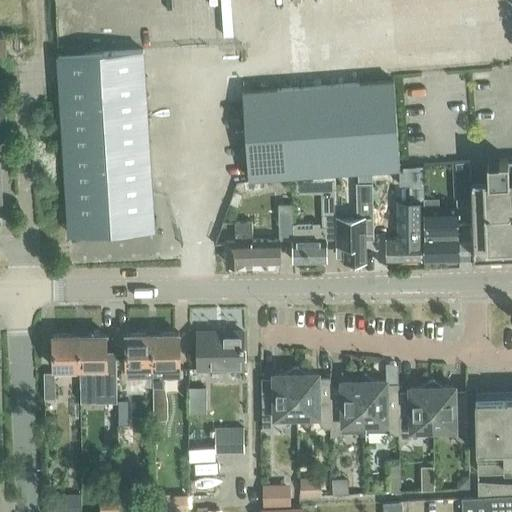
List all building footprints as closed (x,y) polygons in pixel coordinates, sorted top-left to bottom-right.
[(57,56),(59,82),(144,77),(143,50),(57,56)] [(68,234),(154,228),(152,193),(144,77),(59,82),(68,234)] [(399,167),(393,81),(243,91),(249,178),(313,173),(337,172),(359,170),(399,167)] [(0,143),(8,142),(5,96),(0,96),(0,143)] [(511,158),(487,160),(488,187),(470,188),(471,196),(472,220),(473,258),(511,255),(511,158)] [(336,213),(337,172),(313,173),(313,184),(322,194),(322,213),(336,213)] [(357,217),(337,217),(337,231),(337,238),(337,244),(342,244),(344,244),(344,260),(349,260),(351,263),(358,263),(359,260),(365,259),(365,238),(373,238),(372,182),(356,182),(357,217)] [(458,221),(472,220),(471,196),(457,197),(457,207),(438,208),(423,208),(425,259),(458,258),(458,221)] [(397,237),(387,238),(387,259),(421,258),(420,237),(420,226),(420,199),(397,199),(397,226),(397,237)] [(292,203),(279,204),(279,228),(292,227),(292,223),(292,203)] [(226,242),(226,263),(281,262),(280,240),(253,241),(252,222),(234,222),(235,241),(226,242)] [(319,222),(292,223),(292,227),(293,239),(293,261),(326,260),(326,238),(322,238),(322,227),(321,227),(319,227),(319,222)] [(197,332),(198,368),(243,367),(243,332),(223,332),(223,334),(213,334),(213,332),(197,332)] [(153,366),(153,333),(126,333),(126,367),(126,377),(153,376),(153,366)] [(179,366),(179,333),(153,333),(153,366),(179,366)] [(54,368),(80,368),(80,334),(53,334),(54,368)] [(80,400),(91,400),(91,382),(106,382),(106,367),(106,334),(80,334),(80,368),(80,377),(80,385),(80,400)] [(274,378),(261,378),(262,429),(265,429),(268,428),(271,427),(273,425),(275,423),(276,420),(276,418),(276,415),(297,415),(296,365),(283,373),(274,373),(274,378)] [(308,372),(296,365),(297,415),(318,414),(318,417),(318,419),(319,422),(321,424),(323,426),(326,427),(330,427),(331,427),(330,385),(331,385),(330,377),(318,377),(318,372),(308,372)] [(55,371),(44,371),(44,397),(55,397),(55,371)] [(331,427),(330,427),(331,435),(333,435),(336,435),(339,434),(341,432),(342,431),(365,431),(365,421),(364,372),(352,379),(342,379),(342,384),(331,385),(330,385),(331,427)] [(394,434),(397,434),(399,434),(398,391),(399,391),(399,383),(386,383),(386,379),(376,379),(364,372),(365,421),(365,431),(389,431),(392,433),(394,434)] [(412,428),(433,428),(432,378),(420,386),(410,386),(410,391),(399,391),(398,391),(399,434),(399,442),(402,442),(405,441),(407,440),(409,438),(411,436),(412,433),(412,431),(412,428)] [(454,427),(454,430),(454,432),(456,435),(457,437),(460,439),(462,440),(465,440),(468,440),(467,390),(454,390),(454,385),(445,385),(432,378),(433,428),(454,427)] [(511,398),(510,399),(510,398),(503,398),(503,399),(478,399),(478,390),(476,390),(478,473),(505,472),(505,467),(511,467),(511,398)] [(127,399),(118,399),(118,423),(128,422),(127,399)] [(244,452),(243,425),(215,426),(215,452),(244,452)] [(214,446),(189,447),(190,459),(215,458),(214,446)] [(389,463),(390,491),(400,491),(399,462),(389,463)] [(300,477),(301,496),(320,494),(319,476),(300,477)] [(469,487),(468,476),(462,476),(457,481),(458,487),(469,487)] [(347,481),(332,482),(332,494),(345,494),(348,493),(347,481)] [(433,481),(422,481),(422,489),(433,489),(433,481)] [(478,481),(478,497),(511,494),(511,483),(492,482),(478,481)] [(289,504),(288,484),(263,485),(263,504),(289,504)] [(171,493),(155,493),(156,511),(172,511),(171,495),(171,493)] [(511,511),(511,494),(478,497),(462,498),(462,511),(511,511)] [(118,497),(100,498),(100,511),(118,511),(118,499),(118,497)] [(143,498),(118,499),(118,511),(143,511),(143,499),(143,498)] [(80,511),(81,499),(47,499),(46,511),(80,511)]
